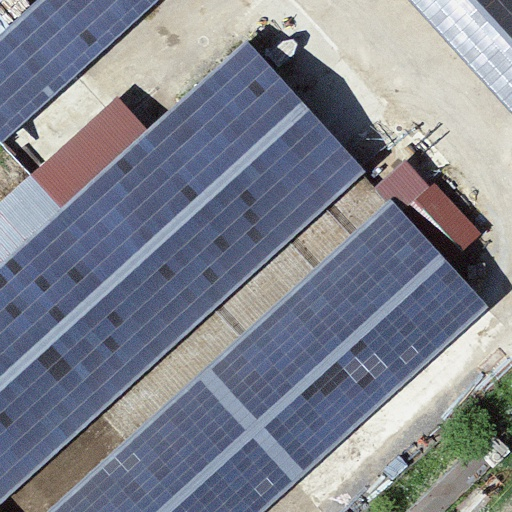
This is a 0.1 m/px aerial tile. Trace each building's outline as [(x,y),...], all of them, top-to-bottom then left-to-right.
[(31,0),(0,29),(0,134),(144,0),(31,0)] [(511,0),(421,0),(511,101),(511,0)] [(257,62),(0,292),(0,511),(17,511),(374,192),(257,62)] [(454,255),(483,229),(410,148),(381,173),(454,255)] [(295,511),(498,333),(399,222),(73,511),(295,511)]
